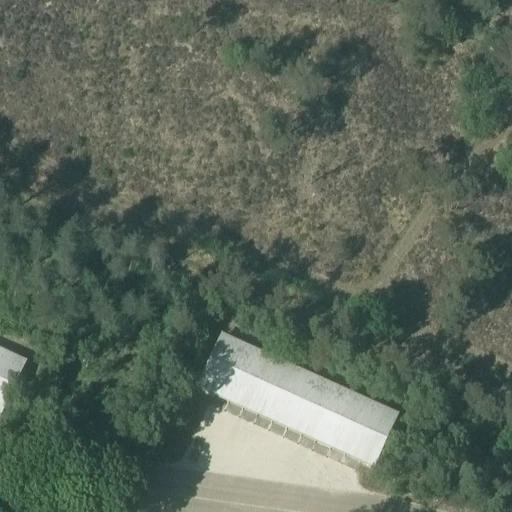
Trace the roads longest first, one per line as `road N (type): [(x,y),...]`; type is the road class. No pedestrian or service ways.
road 1 (track): [(0,141),(511,368)]
road 2 (track): [(511,108),(392,240),(361,301)]
